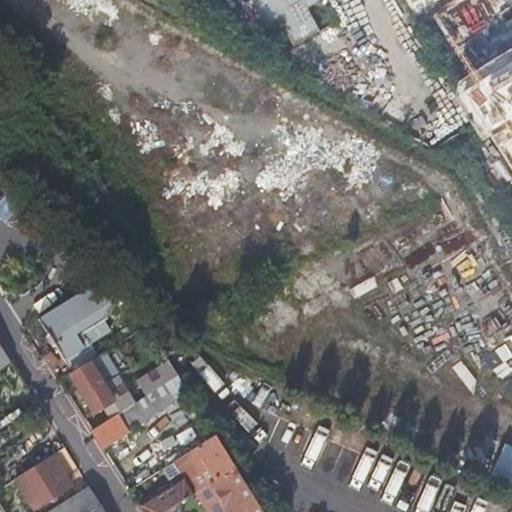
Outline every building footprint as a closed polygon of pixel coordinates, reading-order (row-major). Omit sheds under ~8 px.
[(247,0),(263,30),(278,23),(289,44),(317,30),(304,6),(315,0),(247,0)] [(323,0),(328,9),(345,0),(323,0)] [(511,0),(401,0),(443,67),(511,25),(511,0)] [(92,287),(39,320),(71,372),(97,355),(89,343),(110,329),(102,316),(113,296),(92,287)] [(0,345),(0,367),(10,362),(0,345)] [(118,375),(103,351),(97,355),(71,372),(68,374),(92,412),(112,400),(102,384),(118,375)] [(178,375),(169,360),(147,374),(156,388),(165,383),(178,375)] [(10,362),(0,367),(0,372),(13,394),(25,386),(10,362)] [(0,372),(0,401),(13,394),(0,372)] [(176,401),(165,383),(156,388),(91,430),(102,447),(176,401)] [(166,511),(209,485),(236,468),(216,436),(177,460),(185,473),(175,480),(179,486),(141,509),(142,511),(166,511)] [(497,450),(487,476),(511,484),(511,447),(483,437),(480,444),(497,450)] [(79,472),(64,447),(51,455),(66,480),(79,472)] [(51,455),(16,478),(34,507),(69,485),(66,480),(51,455)] [(226,511),(229,511),(253,497),(236,468),(209,485),(226,511)] [(104,511),(88,485),(76,492),(88,511),(98,511),(100,511),(104,511)] [(88,511),(76,492),(45,511),(88,511)] [(262,511),(253,497),(229,511),(262,511)]
